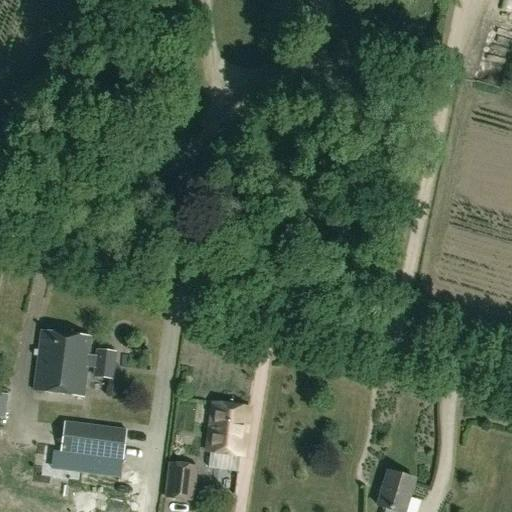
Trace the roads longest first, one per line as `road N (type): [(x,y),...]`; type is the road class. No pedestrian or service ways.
road 1 (tertiary): [(511,383),(0,224)]
road 2 (unknown): [(407,351),(446,0)]
